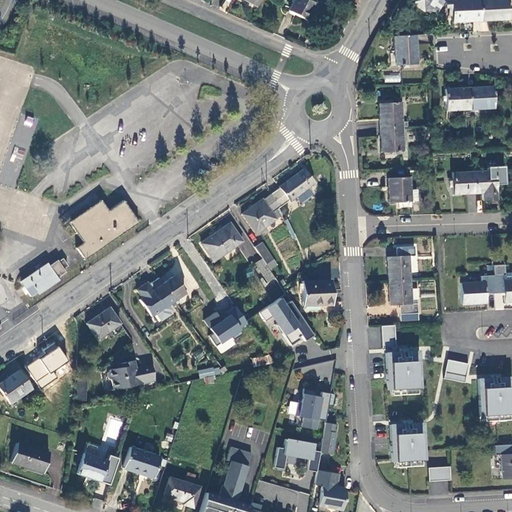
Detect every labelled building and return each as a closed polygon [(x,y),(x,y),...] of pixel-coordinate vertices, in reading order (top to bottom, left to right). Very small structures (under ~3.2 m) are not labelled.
[(315,0),(294,0),(288,11),(306,21),(310,14),(308,13),(315,0)] [(410,0),(409,3),(423,11),(425,7),(429,0),(410,0)] [(429,0),(425,7),(431,11),(436,14),(444,1),(442,0),(429,0)] [(451,22),(480,20),(478,0),(451,0),(444,1),(444,8),(447,8),(448,16),(451,16),(451,22)] [(478,0),(480,20),(509,19),(507,0),(478,0)] [(472,23),(473,31),(488,30),(487,21),(472,23)] [(394,51),(416,49),(415,35),(394,36),(394,51)] [(417,64),(416,49),(394,51),(395,65),(417,64)] [(493,87),(469,88),(470,110),(494,108),(493,87)] [(470,110),(469,88),(445,89),(446,111),(470,110)] [(380,128),(402,127),(401,102),(378,104),(380,128)] [(19,114),(0,183),(15,187),(27,146),(29,147),(36,118),(19,114)] [(403,151),(402,127),(380,128),(380,152),(403,151)] [(487,171),(473,172),(475,193),(482,193),(483,200),(497,199),(496,184),(505,184),(504,166),(487,167),(487,171)] [(271,193),(278,208),(288,200),(288,202),(313,184),(303,168),(278,186),(279,187),(271,193)] [(453,194),(475,193),(473,172),(452,173),(453,194)] [(410,201),(409,190),(409,177),(388,178),(389,203),(398,203),(410,202),(410,201)] [(255,234),(281,215),(278,208),(271,193),(261,200),(260,199),(240,214),(255,234)] [(123,200),(108,210),(97,218),(90,207),(68,222),(82,243),(76,247),(84,260),(138,222),(123,200)] [(97,218),(108,210),(100,200),(90,207),(97,218)] [(229,223),(200,243),(212,261),(242,241),(229,223)] [(260,241),(253,246),(261,258),(265,264),(272,259),(260,241)] [(388,281),(410,280),(408,255),(414,255),(413,246),(395,247),(396,256),(386,257),(388,281)] [(265,264),(261,258),(254,263),(267,282),(274,277),(268,269),(265,264)] [(46,264),(20,281),(25,288),(31,284),(36,292),(65,273),(62,269),(67,266),(62,259),(57,262),(57,261),(48,267),(46,264)] [(275,264),(272,259),(265,264),(268,269),(275,264)] [(493,275),(494,293),(503,293),(504,302),(511,301),(511,279),(507,280),(506,274),(504,274),(503,264),(492,264),(493,275)] [(485,293),(494,293),(493,275),(484,275),(484,281),(459,282),(461,304),(485,303),(485,293)] [(162,283),(173,300),(184,293),(172,276),(162,283)] [(167,304),(173,300),(162,283),(157,277),(147,285),(148,286),(145,288),(142,285),(136,290),(141,298),(139,300),(150,316),(155,312),(160,320),(169,313),(168,311),(170,309),(167,304)] [(332,305),(331,280),(301,281),(302,306),(332,305)] [(411,299),(410,280),(388,281),(389,305),(398,305),(399,314),(417,313),(416,299),(411,299)] [(313,335),(285,294),(257,312),(263,321),(272,315),(278,323),(276,325),(290,345),(299,339),(297,337),(300,335),(304,341),(313,335)] [(376,315),(377,302),(368,301),(367,314),(376,315)] [(96,339),(119,323),(108,308),(85,323),(96,339)] [(217,311),(204,320),(214,333),(209,336),(218,347),(233,336),(234,339),(242,333),(241,331),(249,324),(237,308),(231,312),(232,314),(223,320),(217,311)] [(380,326),(381,347),(390,347),(394,347),(395,346),(393,325),(380,326)] [(44,353),(25,366),(39,387),(55,377),(50,370),(66,360),(56,345),(54,346),(52,343),(42,350),(44,353)] [(263,351),(260,346),(249,351),(251,357),(263,351)] [(335,364),(338,348),(330,350),(327,362),(335,364)] [(405,361),(405,351),(405,348),(397,348),(397,352),(398,362),(399,361),(399,360),(404,360),(404,361),(405,361)] [(294,357),(305,355),(303,350),(288,353),(289,359),(294,357)] [(394,352),(390,352),(385,353),(387,390),(390,389),(416,388),(419,388),(417,351),(405,351),(405,361),(404,361),(404,360),(399,360),(399,361),(398,362),(397,352),(394,352)] [(315,362),(313,353),(305,355),(294,357),(292,367),(315,362)] [(273,362),(268,355),(251,359),(253,367),(273,362)] [(464,382),(468,364),(446,359),(442,378),(464,382)] [(119,369),(117,368),(108,370),(106,373),(107,378),(111,380),(113,389),(112,389),(108,390),(108,391),(154,381),(151,365),(137,368),(134,366),(133,360),(120,363),(121,369),(119,369)] [(66,367),(55,370),(57,376),(68,373),(66,367)] [(213,375),(219,374),(218,369),(217,368),(198,372),(199,378),(203,378),(213,375)] [(0,382),(0,391),(9,403),(30,389),(17,370),(0,382)] [(497,387),(497,378),(497,374),(489,374),(489,378),(490,388),(491,388),(491,387),(496,386),(497,387)] [(214,382),(213,375),(203,378),(205,384),(214,382)] [(508,414),(511,414),(510,377),(497,378),(497,387),(496,386),(491,387),(491,388),(490,388),(489,378),(477,379),(479,416),(483,415),(508,414)] [(85,379),(77,378),(76,400),(84,400),(85,379)] [(325,421),(330,393),(320,392),(320,395),(319,397),(314,396),(315,394),(315,391),(303,388),(300,403),(297,402),(295,415),(303,417),(301,426),(315,429),(317,419),(325,421)] [(135,399),(134,393),(122,395),(123,401),(135,399)] [(409,433),(409,423),(409,420),(401,420),(401,424),(402,433),(403,433),(403,432),(408,432),(408,433),(409,433)] [(335,424),(324,423),(324,424),(319,451),(331,453),(335,433),(333,432),(335,424)] [(402,433),(401,424),(389,424),(391,462),(394,461),(420,460),(424,460),(422,423),(409,423),(409,433),(408,433),(408,432),(403,432),(403,433),(402,433)] [(315,472),(316,470),(319,451),(312,450),(313,443),(284,438),(282,448),(276,447),(273,467),(282,469),(285,454),(308,458),(306,470),(315,472)] [(48,453),(16,443),(10,462),(42,472),(48,453)] [(93,454),(96,447),(86,444),(83,453),(89,455),(90,453),(93,454)] [(511,453),(511,454),(511,445),(493,446),(494,455),(499,454),(501,479),(511,478),(511,453)] [(122,469),(152,478),(159,457),(129,447),(122,469)] [(232,511),(236,502),(251,453),(229,447),(225,460),(230,461),(222,485),(218,496),(205,492),(198,511),(232,511)] [(83,453),(76,474),(98,481),(105,461),(97,458),(98,456),(93,454),(90,453),(89,455),(83,453)] [(105,461),(98,481),(107,484),(116,458),(107,455),(105,461)] [(449,480),(448,466),(427,468),(427,481),(449,480)] [(316,470),(314,478),(318,478),(330,481),(337,482),(338,474),(316,470)] [(186,473),(183,482),(191,485),(194,476),(186,473)] [(191,485),(183,482),(168,478),(163,495),(182,501),(181,504),(192,507),(199,487),(191,485)] [(345,491),(342,487),(336,486),(337,482),(330,481),(318,478),(314,478),(313,484),(321,486),(317,506),(341,510),(345,491)] [(247,511),(250,506),(236,502),(232,511),(247,511)] [(257,511),(260,505),(251,502),(250,506),(247,511),(257,511)]
